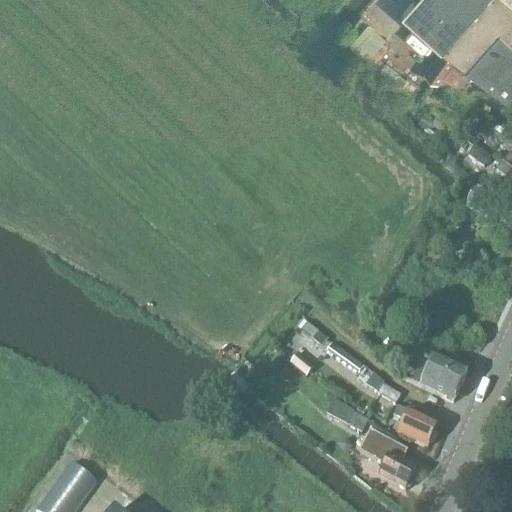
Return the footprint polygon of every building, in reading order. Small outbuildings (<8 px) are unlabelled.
[(441,49),(507,97),(505,100),(511,106),(511,104),(511,2),(509,0),(414,0),(401,14),(441,49)] [(361,15),(343,36),(349,41),(367,20),(361,15)] [(382,39),(367,57),(374,63),(389,46),(382,39)] [(423,74),(436,83),(453,60),(440,51),(423,74)] [(467,159),(483,170),(490,159),(475,148),(467,159)] [(511,159),(509,157),(503,166),(511,172),(511,159)] [(511,172),(503,166),(496,174),(508,183),(501,192),(511,200),(511,172)] [(466,211),(511,233),(511,210),(475,193),(466,211)] [(307,325),(302,331),(303,332),(313,340),(318,334),(307,325)] [(313,340),(312,342),(322,349),(326,343),(328,341),(318,334),(313,340)] [(328,352),(359,375),(364,369),(332,346),(328,352)] [(401,381),(453,405),(467,374),(418,350),(413,361),(411,360),(401,381)] [(297,357),(290,366),(306,379),(313,371),(297,357)] [(278,359),(269,370),(278,377),(287,367),(278,359)] [(373,375),(365,388),(377,395),(383,386),(383,387),(384,385),(373,375)] [(377,395),(395,407),(401,398),(383,387),(383,386),(377,395)] [(334,402),(326,417),(347,428),(353,416),(354,416),(355,415),(334,402)] [(395,418),(405,423),(399,436),(427,450),(437,428),(398,410),(395,418)] [(354,416),(353,416),(347,428),(361,436),(368,424),(354,416)] [(401,464),(407,453),(370,433),(359,454),(384,468),(378,479),(405,493),(407,490),(410,489),(412,485),(411,481),(416,472),(401,464)] [(80,480),(56,511),(95,511),(106,498),(80,480)]
